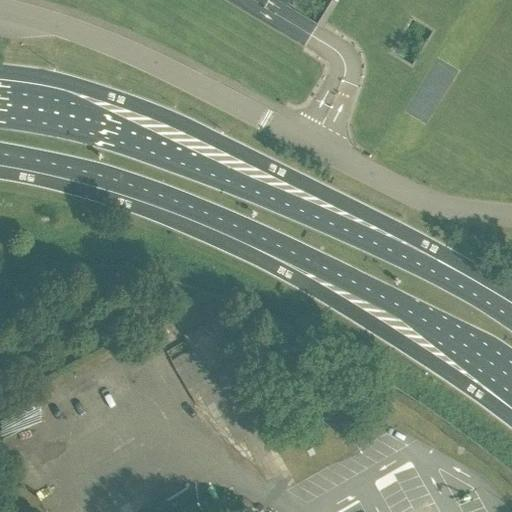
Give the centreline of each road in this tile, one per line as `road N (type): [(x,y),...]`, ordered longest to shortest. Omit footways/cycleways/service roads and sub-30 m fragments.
road 1 (secondary): [(0,159),(113,182),(295,244),(399,300),(511,380)]
road 2 (secondary): [(511,305),(372,229),(223,165),(0,105)]
road 3 (unknown): [(65,401),(50,426),(49,455),(61,479),(89,499),(136,499),(170,442)]
